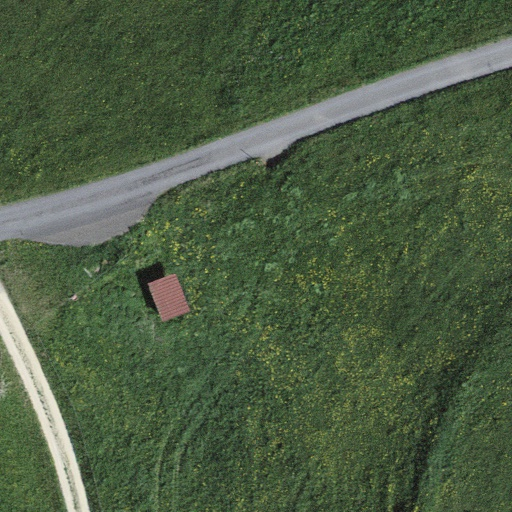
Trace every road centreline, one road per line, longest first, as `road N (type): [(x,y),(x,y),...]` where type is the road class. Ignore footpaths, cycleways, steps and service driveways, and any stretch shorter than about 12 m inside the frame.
road 1 (unclassified): [(0,224),(511,51)]
road 2 (track): [(76,511),(63,456),(0,309)]
